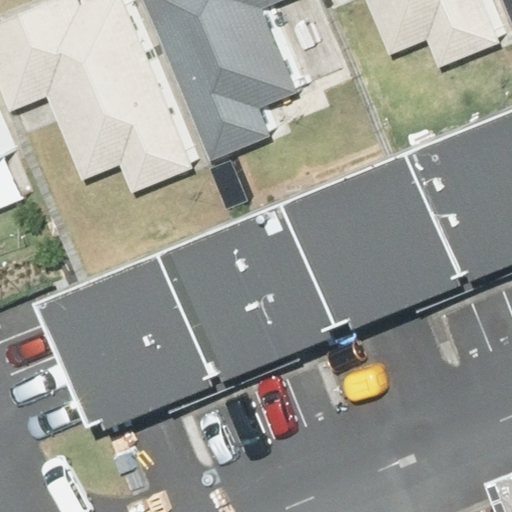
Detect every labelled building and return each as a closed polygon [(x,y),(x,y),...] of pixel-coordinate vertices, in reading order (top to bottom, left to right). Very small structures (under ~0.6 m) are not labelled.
[(10,0),(0,4),(0,26),(29,100),(70,83),(104,167),(141,152),(149,172),(210,148),(150,0),(10,0)] [(166,0),(223,140),(284,116),(276,95),(313,80),(280,0),(166,0)] [(393,0),(409,39),(446,24),(454,45),(511,21),(511,11),(507,0),(393,0)] [(0,149),(30,137),(0,66),(0,149)] [(511,111),(440,141),(492,267),(511,258),(511,111)] [(492,267),(440,141),(317,191),(369,317),(403,303),(492,267)] [(369,317),(317,191),(194,241),(246,367),(332,332),(369,317)] [(246,367),(194,241),(71,291),(122,417),(152,405),(246,367)]
